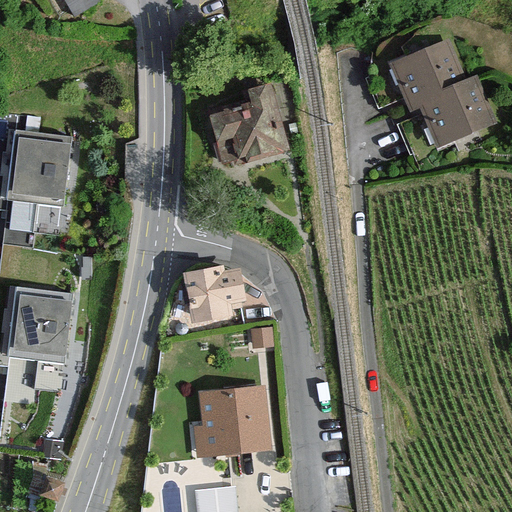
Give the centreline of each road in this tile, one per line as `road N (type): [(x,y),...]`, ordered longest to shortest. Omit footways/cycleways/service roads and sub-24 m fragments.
road 1 (residential): [(155,233),(248,253),(274,273),(291,323),(313,511)]
road 2 (tertiary): [(82,511),(127,376),(155,233)]
road 3 (tertiary): [(155,233),(163,129),(146,0)]
